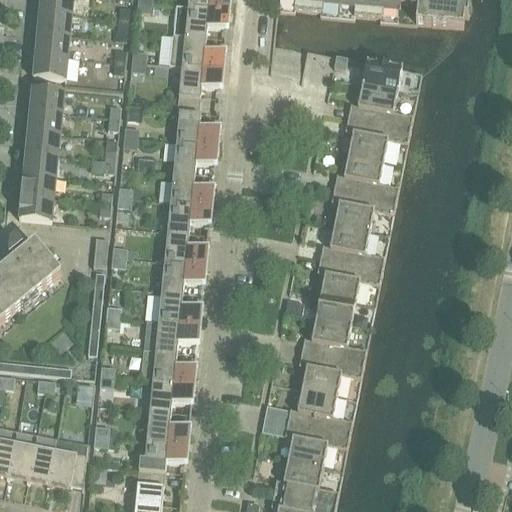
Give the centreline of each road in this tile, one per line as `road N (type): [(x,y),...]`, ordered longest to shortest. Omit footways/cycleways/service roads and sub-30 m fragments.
road 1 (residential): [(252,0),(200,511)]
road 2 (residential): [(466,511),(500,359)]
